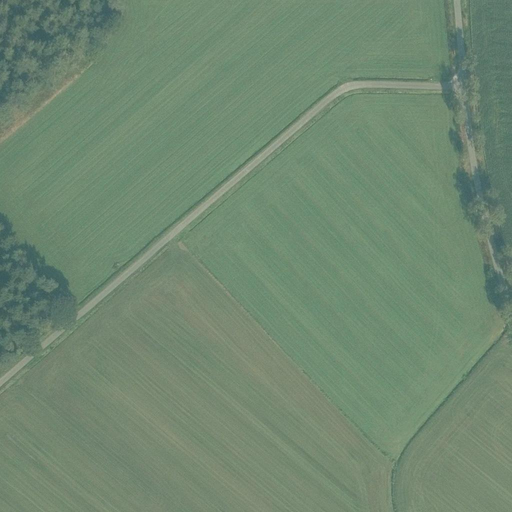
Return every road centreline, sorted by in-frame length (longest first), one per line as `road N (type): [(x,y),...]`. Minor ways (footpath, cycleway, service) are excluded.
road 1 (unclassified): [(461,87),(342,84),(0,378)]
road 2 (unclassified): [(511,308),(471,178),(461,87)]
